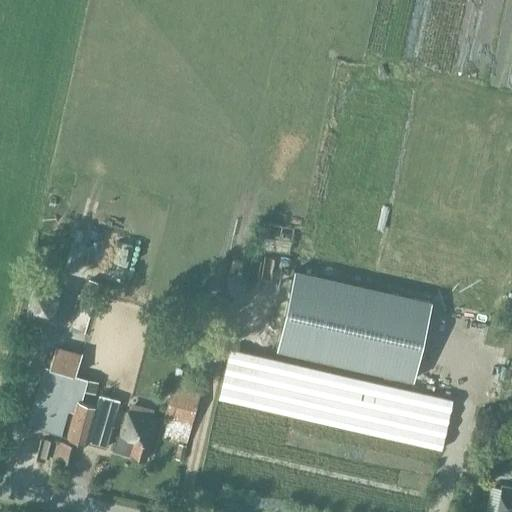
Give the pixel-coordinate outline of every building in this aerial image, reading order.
[(413,380),(431,301),(294,270),(276,348),(413,380)] [(33,287),(25,313),(52,321),(59,295),(33,287)] [(218,399),(441,450),(453,399),(230,348),(218,399)] [(44,366),(27,425),(106,448),(120,400),(99,394),(96,405),(81,400),(84,391),(87,379),(75,376),(49,368),(44,366)] [(87,379),(84,391),(94,394),(98,382),(87,379)] [(164,416),(167,417),(191,423),(195,408),(167,401),(164,416)] [(116,452),(148,461),(160,419),(128,410),(116,452)] [(184,447),(179,445),(175,459),(181,461),(184,447)] [(497,511),(511,511),(511,487),(504,485),(497,511)]
